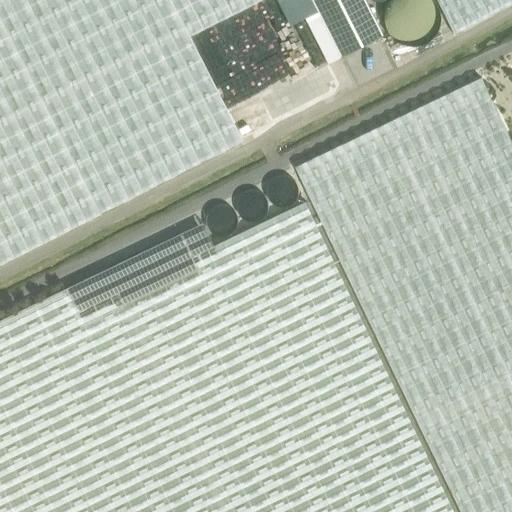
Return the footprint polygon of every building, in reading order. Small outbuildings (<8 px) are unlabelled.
[(511,0),(0,0),(0,263),(98,213),(240,141),(187,36),(258,0),(434,0),(453,35),(511,2),(511,0)] [(275,0),(288,25),(316,11),(310,0),(275,0)] [(310,0),(316,11),(339,56),(381,34),(363,0),(310,0)] [(511,511),(511,142),(481,78),(296,167),(462,511),(511,511)] [(455,511),(431,462),(372,337),(330,252),(306,202),(227,241),(216,218),(181,235),(80,282),(0,322),(0,511),(455,511)]
